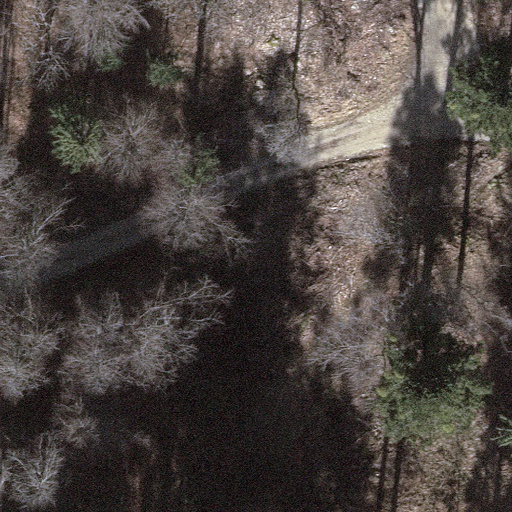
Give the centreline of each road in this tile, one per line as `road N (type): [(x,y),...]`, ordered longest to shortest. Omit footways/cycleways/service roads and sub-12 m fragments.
road 1 (track): [(0,288),(424,97),(511,106)]
road 2 (track): [(511,481),(391,331),(377,232),(424,97),(431,15),(425,0)]
road 3 (track): [(184,511),(260,334),(320,144)]
